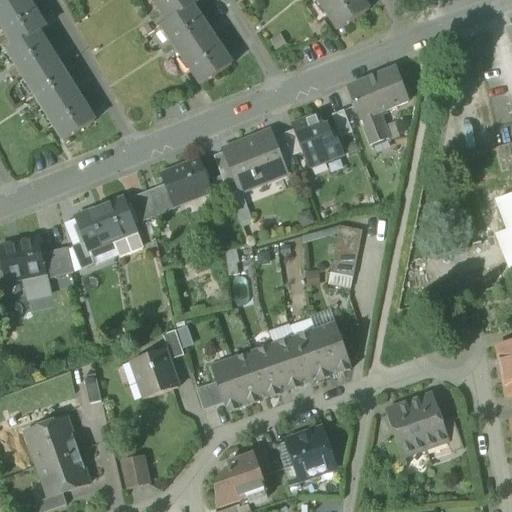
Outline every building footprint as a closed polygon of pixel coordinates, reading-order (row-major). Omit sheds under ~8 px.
[(0,0),(0,15),(24,0),(0,0)] [(45,29),(27,0),(24,0),(0,15),(0,25),(14,48),(39,33),(45,29)] [(201,0),(153,0),(169,22),(193,6),(201,0)] [(368,11),(361,0),(321,0),(318,2),(338,31),(368,11)] [(213,35),(193,6),(169,22),(163,26),(182,56),(213,35)] [(57,62),(39,33),(14,48),(7,53),(26,82),(57,62)] [(233,65),(213,35),(182,56),(203,86),(233,65)] [(76,93),(57,62),(26,82),(45,112),(76,93)] [(348,88),(360,123),(380,115),(408,104),(394,69),(348,88)] [(95,123),(76,93),(45,112),(64,143),(95,123)] [(331,117),(340,139),(352,134),(343,112),(331,117)] [(320,156),(324,165),(325,164),(343,157),(334,134),(330,135),(327,127),(323,128),(318,115),(292,126),(294,131),(303,154),(305,161),(320,156)] [(385,128),(380,115),(360,123),(370,148),(389,140),(385,128)] [(385,128),(389,140),(390,143),(400,139),(394,124),(385,128)] [(283,136),(291,158),(303,154),(294,131),(283,136)] [(225,154),(240,193),(285,175),(282,167),(271,140),(269,135),(225,153),(225,154)] [(271,140),(282,167),(293,163),(291,158),(283,136),(271,140)] [(502,173),(507,172),(511,170),(511,163),(508,147),(497,149),(502,173)] [(214,158),(221,177),(229,197),(240,193),(225,154),(214,158)] [(320,156),(305,161),(310,172),(311,171),(313,175),(327,170),(325,164),(324,165),(320,156)] [(165,186),(173,205),(195,197),(196,199),(210,193),(211,193),(207,183),(199,163),(162,178),(165,186)] [(230,198),(229,197),(221,177),(207,183),(211,193),(210,193),(214,204),(230,198)] [(165,186),(144,195),(150,220),(175,211),(173,205),(165,186)] [(229,197),(230,198),(235,211),(246,206),(240,193),(229,197)] [(134,226),(150,220),(144,195),(125,202),(134,226)] [(511,195),(496,202),(508,234),(497,237),(511,275),(511,195)] [(124,200),(99,210),(113,243),(137,233),(134,226),(125,202),(124,200)] [(246,206),(235,211),(241,226),(252,222),(246,206)] [(89,252),(113,243),(99,210),(75,220),(78,228),(84,244),(73,248),(72,249),(81,271),(95,266),(89,252)] [(84,244),(78,228),(66,232),(73,248),(84,244)] [(303,246),(338,236),(340,228),(303,238),(303,246)] [(338,236),(337,240),(360,244),(362,233),(340,228),(338,236)] [(113,243),(118,256),(142,246),(137,233),(113,243)] [(337,240),(335,252),(358,256),(360,244),(337,240)] [(0,249),(0,257),(6,284),(24,279),(43,275),(45,275),(40,255),(37,241),(0,249)] [(118,256),(113,243),(89,252),(95,266),(118,256)] [(81,271),(72,249),(68,251),(73,275),(81,271)] [(43,275),(45,281),(46,281),(73,275),(68,251),(67,250),(40,255),(45,275),(43,275)] [(237,251),(226,254),(229,278),(238,277),(236,265),(239,264),(237,251)] [(335,252),(333,263),(355,268),(358,256),(335,252)] [(353,280),(355,268),(333,263),(330,275),(353,280)] [(319,273),(306,274),(307,289),(320,288),(319,273)] [(50,297),(46,281),(45,281),(43,275),(24,279),(29,301),(50,297)] [(353,280),(330,275),(328,286),(351,291),(353,280)] [(309,318),(310,321),(314,332),(335,325),(330,311),(309,318)] [(463,313),(457,314),(459,323),(465,321),(463,313)] [(310,321),(290,328),(294,340),(314,332),(310,321)] [(335,325),(314,332),(330,378),(339,374),(340,376),(350,372),(350,371),(351,370),(335,325)] [(269,333),(273,347),(294,340),(290,328),(289,326),(269,333)] [(175,332),(182,351),(193,347),(187,328),(175,332)] [(165,352),(169,364),(184,359),(182,351),(175,332),(160,338),(165,352)] [(314,332),(294,340),(310,385),(319,382),(319,383),(330,379),(329,378),(330,378),(314,332)] [(294,340),(273,347),(289,392),(290,392),(291,393),(301,389),(301,388),(310,385),(294,340)] [(511,344),(497,348),(502,373),(511,371),(511,344)] [(273,347),(253,354),(269,399),(270,399),(270,400),(280,397),(280,395),(289,392),(273,347)] [(131,364),(144,402),(178,390),(169,364),(165,352),(131,364)] [(253,354),(232,361),(248,407),(249,406),(250,408),(260,404),(259,402),(269,399),(253,354)] [(239,410),(248,407),(232,361),(211,369),(216,384),(224,406),(227,414),(228,413),(229,415),(239,411),(239,410)] [(511,371),(502,373),(507,399),(511,397),(511,371)] [(83,379),(89,406),(101,403),(95,376),(83,379)] [(216,384),(206,388),(214,410),(224,406),(216,384)] [(204,413),(214,410),(206,388),(196,391),(204,413)] [(420,402),(409,405),(425,450),(447,443),(448,443),(441,425),(432,399),(420,403),(420,402)] [(403,458),(425,450),(409,405),(398,409),(399,411),(387,415),(396,440),(402,458),(403,458)] [(38,468),(40,467),(78,454),(66,420),(26,434),(38,468)] [(447,443),(451,455),(462,451),(452,421),(441,425),(448,443),(447,443)] [(287,444),(299,478),(333,467),(321,432),(287,444)] [(385,444),(394,471),(406,467),(403,458),(402,458),(396,440),(385,444)] [(299,478),(287,444),(276,448),(288,482),(299,478)] [(89,486),(78,454),(40,467),(52,499),(62,495),(89,486)] [(215,485),(216,511),(248,500),(247,498),(265,492),(265,494),(267,493),(254,455),(227,465),(229,471),(225,473),(215,485)] [(126,467),(131,489),(147,485),(142,463),(126,467)] [(333,467),(299,478),(300,482),(334,469),(333,467)] [(37,504),(39,511),(50,511),(66,507),(62,495),(52,499),(37,504)]
